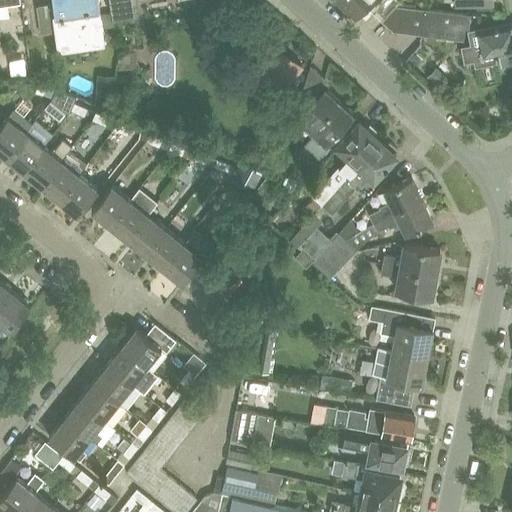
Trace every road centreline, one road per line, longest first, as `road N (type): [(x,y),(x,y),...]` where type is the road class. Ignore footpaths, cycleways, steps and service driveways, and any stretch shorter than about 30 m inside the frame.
road 1 (residential): [(446,511),(496,290),(502,228),(486,175)]
road 2 (residential): [(0,184),(105,272),(108,289),(0,433)]
road 3 (residential): [(486,175),(291,0)]
